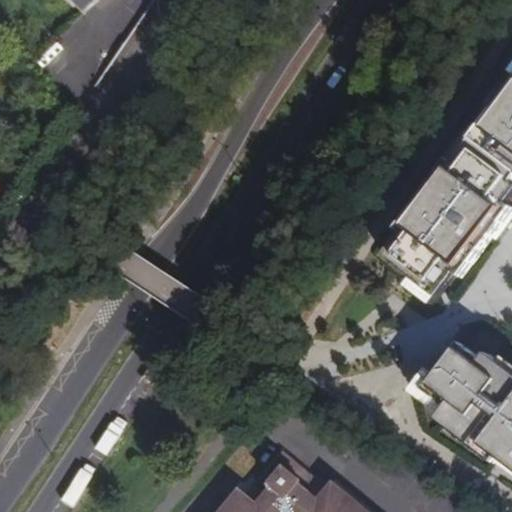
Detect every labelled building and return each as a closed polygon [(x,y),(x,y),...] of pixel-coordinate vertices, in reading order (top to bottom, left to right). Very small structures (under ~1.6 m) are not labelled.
[(93,0),(77,0),(88,11),(96,3),(93,0)] [(402,233),(384,257),(431,291),(449,267),(454,270),(461,276),(511,207),(506,203),(499,198),(511,181),(511,85),(493,110),(495,111),(457,161),(444,178),(438,174),(397,229),(402,233)] [(444,178),(457,161),(452,156),(438,174),(444,178)] [(511,195),(511,181),(499,198),(506,203),(511,195)] [(442,288),(454,270),(449,267),(431,291),(438,296),(443,289),(442,288)] [(511,466),(511,371),(489,354),(484,360),(460,342),(424,389),(447,407),(442,414),(498,456),(511,466)] [(494,461),(498,456),(442,414),(438,419),(494,461)] [(258,503),(243,491),(225,511),(364,511),(330,484),(317,498),(306,488),(314,478),(282,452),(256,483),(268,491),(258,503)] [(371,511),(333,481),(330,484),(364,511),(371,511)] [(225,511),(243,491),(240,489),(221,511),(225,511)]
